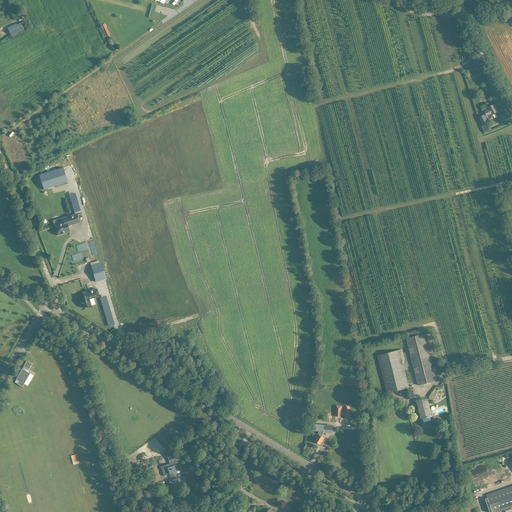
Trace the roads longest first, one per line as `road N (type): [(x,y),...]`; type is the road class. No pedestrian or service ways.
road 1 (tertiary): [(385,511),(57,311)]
road 2 (unclassified): [(131,511),(75,345),(35,322)]
road 3 (track): [(0,155),(50,283)]
road 4 (unclassified): [(511,112),(462,0)]
